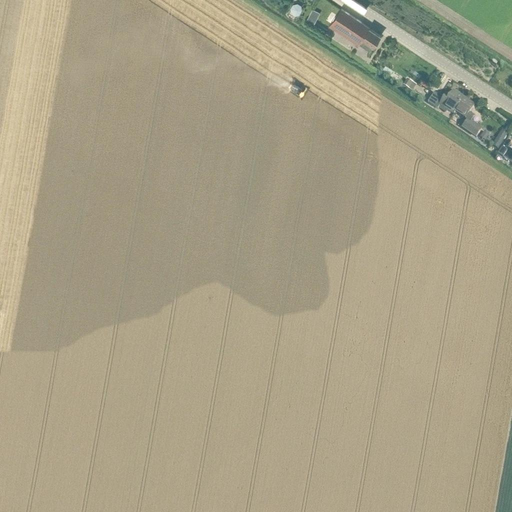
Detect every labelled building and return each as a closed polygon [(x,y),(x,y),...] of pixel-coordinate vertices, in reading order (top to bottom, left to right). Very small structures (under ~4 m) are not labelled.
[(309,4),(299,4),(300,14),(309,14),(309,4)] [(360,43),(371,50),(375,43),(381,35),(362,22),(342,9),(336,17),(330,27),(358,46),(360,43)] [(413,92),(417,85),(407,80),(404,86),(401,85),(400,87),(407,92),(409,89),(413,92)] [(465,99),(454,91),(450,97),(447,95),(444,99),(434,93),(428,103),(438,110),(439,108),(446,113),(448,111),(454,115),(455,113),(456,113),(465,99)] [(476,138),(482,130),(471,122),(475,117),(470,113),(475,105),(465,99),(456,113),(467,121),(462,129),(476,138)] [(498,150),(508,135),(502,131),(492,146),(498,150)] [(506,141),(498,154),(503,157),(511,163),(511,162),(511,143),(511,145),(506,141)]
